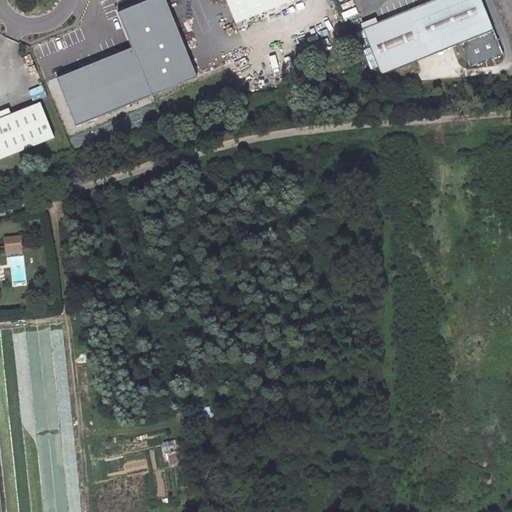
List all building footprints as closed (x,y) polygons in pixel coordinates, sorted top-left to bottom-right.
[(128,49),(54,74),(71,123),(193,81),(165,0),(140,0),(114,9),(128,49)] [(226,0),(236,23),(291,0),(226,0)] [(481,0),(431,0),(363,28),(382,75),(460,43),(470,68),(503,54),(481,0)] [(372,18),(359,23),(360,27),(374,22),(372,18)] [(0,158),(54,137),(40,102),(0,118),(0,158)] [(21,235),(12,236),(13,242),(4,243),(5,250),(22,248),(21,235)] [(172,441),(164,443),(166,451),(173,450),(172,441)] [(180,450),(168,453),(170,465),(183,463),(180,450)]
